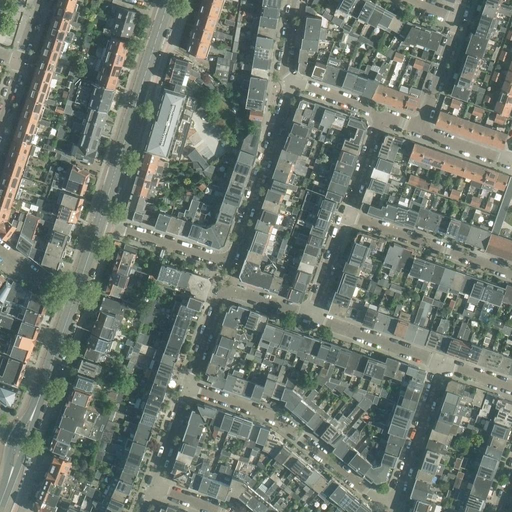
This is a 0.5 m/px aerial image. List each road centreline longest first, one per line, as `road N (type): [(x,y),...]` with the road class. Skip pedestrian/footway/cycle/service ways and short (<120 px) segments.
road 1 (residential): [(387,511),(265,413),(188,387)]
road 2 (residential): [(226,264),(290,81)]
road 3 (residential): [(511,273),(347,215)]
road 4 (residential): [(391,511),(441,363)]
road 5 (secondary): [(24,446),(75,303)]
road 6 (secondary): [(69,301),(12,438)]
road 7 (residential): [(441,363),(309,318)]
road 8 (secondary): [(138,94),(96,220)]
road 9 (secondary): [(103,222),(138,94)]
road 10 (residential): [(226,264),(103,222)]
